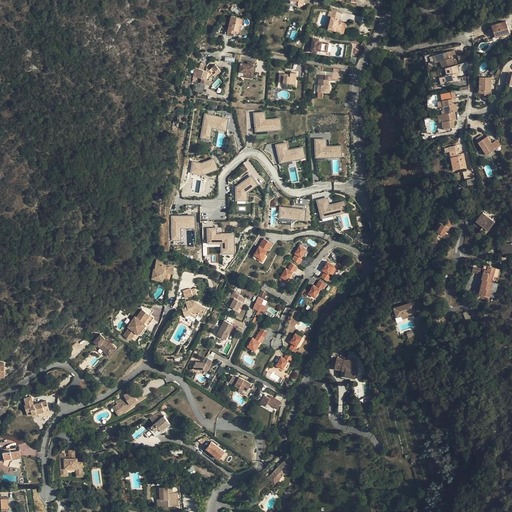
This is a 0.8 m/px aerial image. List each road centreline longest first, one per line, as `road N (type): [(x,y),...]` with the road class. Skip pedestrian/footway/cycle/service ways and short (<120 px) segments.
road 1 (residential): [(375,41),(357,87),(361,183),(377,253),(322,321),(280,451),(224,490),(212,511)]
road 2 (residential): [(375,41),(405,49),(469,40),(470,106)]
